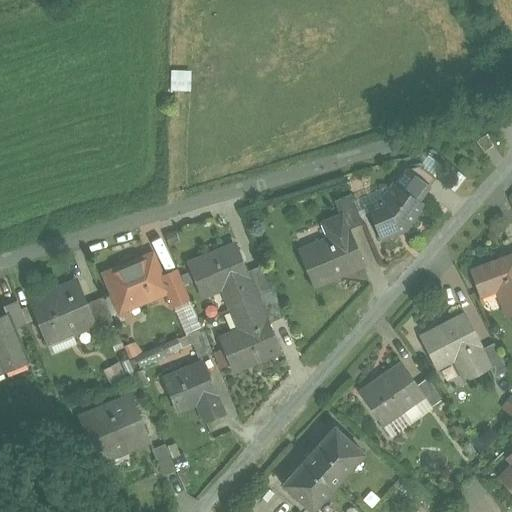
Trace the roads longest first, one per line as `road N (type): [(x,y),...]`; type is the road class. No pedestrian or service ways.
road 1 (residential): [(511,110),(0,269)]
road 2 (residential): [(511,160),(201,511)]
